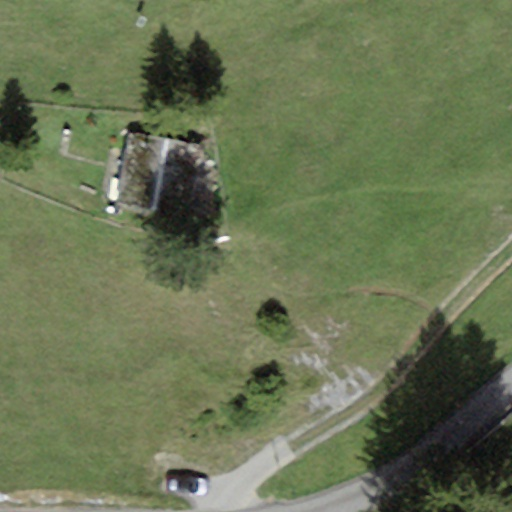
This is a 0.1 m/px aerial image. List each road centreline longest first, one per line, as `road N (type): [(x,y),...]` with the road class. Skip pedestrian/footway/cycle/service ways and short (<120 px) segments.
road 1 (track): [(229,511),(251,476),(397,376),(511,248)]
road 2 (track): [(324,511),(416,468),(511,385)]
